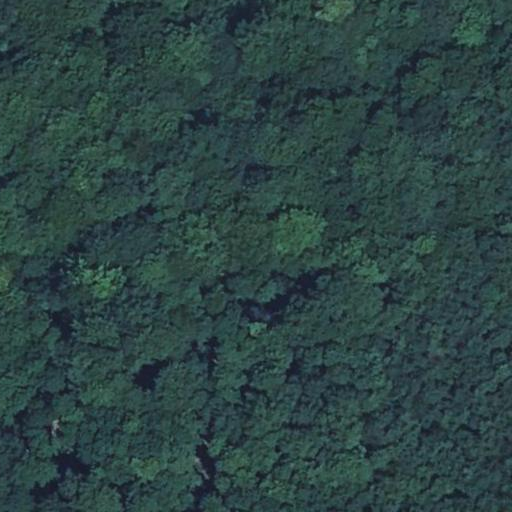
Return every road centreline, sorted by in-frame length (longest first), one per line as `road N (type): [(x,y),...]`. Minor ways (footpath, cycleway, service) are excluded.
road 1 (track): [(0,289),(511,234)]
road 2 (track): [(81,284),(174,159),(274,117),(405,0)]
